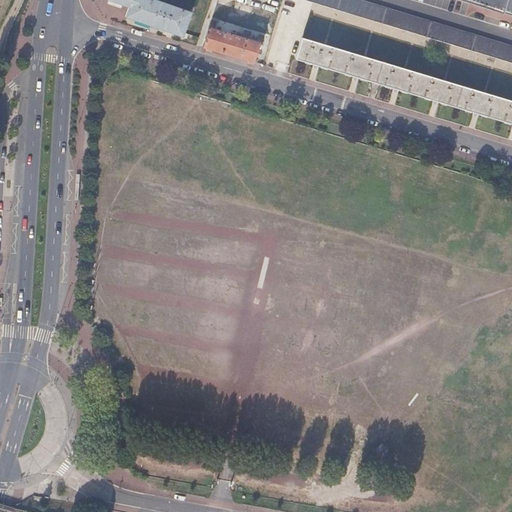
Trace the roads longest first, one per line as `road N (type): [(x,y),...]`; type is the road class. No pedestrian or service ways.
road 1 (residential): [(66,24),(511,154)]
road 2 (primary): [(31,380),(49,312),(66,24)]
road 3 (primary): [(41,21),(22,321),(9,374)]
road 4 (residential): [(199,511),(118,497),(45,451)]
